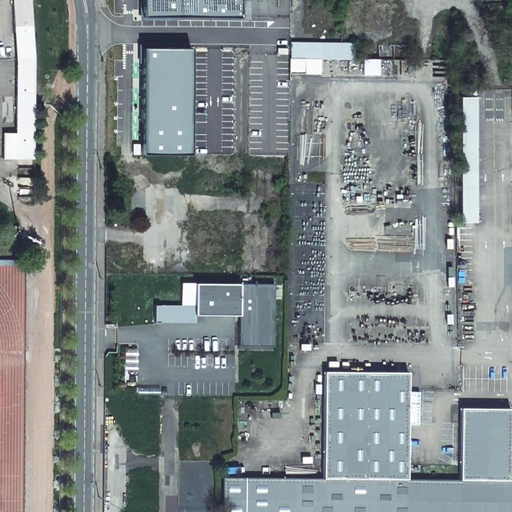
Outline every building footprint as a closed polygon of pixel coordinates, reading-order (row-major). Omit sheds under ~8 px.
[(34,58),(30,0),(12,0),(16,60),(34,58)] [(143,0),(143,17),(241,18),(240,0),(143,0)] [(354,44),(291,44),(291,59),(306,59),(354,59),(354,44)] [(142,47),(141,154),(191,155),(191,48),(142,47)] [(34,58),(16,60),(15,133),(3,133),(3,158),(33,158),(34,105),(34,58)] [(289,74),(305,74),(306,59),(291,59),(290,59),(289,74)] [(461,222),(476,223),(475,97),(460,97),(461,222)] [(238,347),(273,347),(274,286),(196,285),(195,307),(196,316),(239,317),(238,347)] [(155,306),(154,322),(195,323),(195,307),(155,306)] [(460,408),(459,481),(407,480),(407,425),(419,425),(419,392),(408,392),(408,372),(324,372),(323,479),(245,478),(223,478),(222,511),(511,511),(511,472),(509,473),(510,408),(460,408)]
